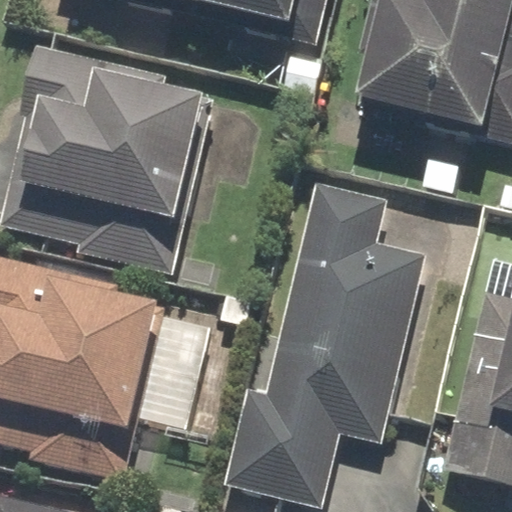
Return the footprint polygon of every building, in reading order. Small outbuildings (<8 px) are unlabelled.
[(63,0),(63,1),(316,49),(325,0),(63,0)] [(511,0),(378,0),(349,120),(511,159),(511,0)] [(179,287),(212,123),(165,114),(171,86),(41,59),(26,133),(34,135),(10,252),(179,287)] [(384,461),(424,274),(375,263),(385,214),(312,199),(270,399),(242,393),(220,500),(276,511),(324,511),(337,451),(384,461)] [(119,291),(0,270),(0,466),(124,488),(133,436),(190,446),(209,337),(114,320),(119,291)] [(511,307),(485,301),(445,486),(511,500),(511,307)] [(75,511),(77,506),(10,491),(4,511),(75,511)]
